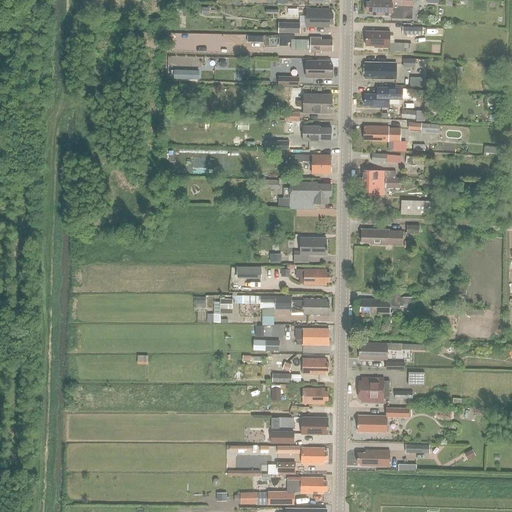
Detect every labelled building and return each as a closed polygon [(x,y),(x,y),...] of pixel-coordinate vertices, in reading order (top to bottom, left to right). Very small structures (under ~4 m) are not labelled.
[(392,0),(384,0),(369,0),(370,3),(367,3),(366,12),(370,12),(370,15),(392,16),(393,7),(413,8),(413,0),(392,0)] [(329,24),(333,24),(333,14),(329,14),(329,10),(307,10),(307,27),(329,27),(329,24)] [(300,24),(279,24),(279,34),(300,34),(300,24)] [(374,47),(374,48),(390,48),(390,32),(366,32),(366,47),(374,47)] [(310,40),(295,40),(295,35),(279,35),(279,45),(288,45),(288,43),(291,43),(291,50),(310,51),(310,53),(321,53),(321,52),(332,52),(333,40),(321,40),(321,38),(310,38),(310,40)] [(403,68),(415,68),(415,60),(403,60),(403,68)] [(329,75),(332,75),(332,66),(329,65),(329,62),(307,62),(306,78),(329,78),(329,75)] [(396,64),(368,64),(365,63),(364,79),(395,80),(396,64)] [(174,70),(174,79),(199,80),(199,71),(174,70)] [(299,78),(279,77),(278,86),(299,87),(299,78)] [(389,108),(389,104),(389,100),(402,100),(402,90),(402,88),(376,88),(376,95),(365,95),(365,106),(374,106),(376,108),(389,108)] [(303,95),(303,104),(303,113),(332,114),(332,96),(303,95)] [(404,119),(421,120),(422,115),(416,115),(416,111),(402,110),(402,114),(401,117),(401,119),(404,119)] [(285,121),(300,121),(300,112),(285,112),(285,121)] [(238,121),(238,130),(246,130),(246,121),(238,121)] [(420,131),(420,134),(438,135),(439,125),(421,124),(420,131)] [(320,140),(331,140),(331,128),(320,128),(320,126),(303,126),(303,141),(320,142),(320,140)] [(373,141),(373,142),(389,143),(389,142),(401,142),(401,129),(389,129),(389,127),(364,126),(364,141),(373,141)] [(289,141),(277,141),(277,149),(289,149),(289,141)] [(503,142),(498,142),(497,148),(484,146),(483,153),(502,155),(503,142)] [(387,163),(387,156),(387,155),(372,154),(372,162),(387,163)] [(331,156),(312,156),(312,174),(331,174),(331,156)] [(390,178),(396,178),(396,171),(363,171),(363,180),(383,180),(384,182),(389,182),(390,178)] [(396,178),(390,178),(389,182),(384,182),(383,180),(363,180),(363,195),(386,195),(386,188),(402,189),(402,178),(396,178)] [(261,180),(261,190),(279,191),(279,181),(261,180)] [(328,197),(331,197),(331,185),(317,185),(317,183),(290,183),(290,188),(290,198),(290,209),(314,209),(314,204),(328,205),(328,197)] [(402,202),(402,216),(435,217),(435,203),(402,202)] [(419,226),(406,225),(406,234),(418,234),(419,226)] [(389,230),(370,230),(369,233),(362,232),(362,243),(370,243),(370,245),(389,245),(402,245),(403,231),(389,231),(389,230)] [(326,256),(326,239),(301,238),(300,252),(294,252),(294,262),(308,263),(308,256),(326,256)] [(270,263),(281,263),(281,254),(270,254),(270,263)] [(261,279),(261,267),(238,267),(237,279),(261,279)] [(330,283),(330,273),(327,273),(327,270),(304,270),(304,285),(327,286),(327,283),(330,283)] [(361,300),(361,312),(372,313),(372,314),(390,314),(391,306),(403,306),(403,304),(414,304),(414,298),(401,297),(401,295),(391,295),(390,300),(361,300)] [(260,297),(260,303),(275,303),(275,309),(292,309),(292,301),(292,297),(260,297)] [(329,313),(330,303),(327,303),(327,300),(304,299),(304,301),(304,313),(304,315),(326,316),(327,313),(329,313)] [(221,312),(232,312),(232,300),(221,300),(221,312)] [(292,309),(292,313),(304,313),(304,301),(292,301),(292,309)] [(254,334),(263,335),(264,326),(255,325),(254,334)] [(329,330),(295,329),(295,340),(296,340),(296,345),(326,345),(326,342),(329,342),(329,330)] [(279,341),(266,340),(254,340),(254,351),(279,351),(279,341)] [(360,343),(359,360),(387,360),(387,350),(401,350),(402,344),(360,343)] [(329,372),(329,362),(326,362),(326,359),(303,359),(302,375),(326,375),(326,372),(329,372)] [(405,370),(405,362),(386,362),(386,370),(405,370)] [(424,385),(424,373),(408,372),(408,385),(424,385)] [(292,374),(273,374),(273,382),(291,383),(292,374)] [(384,378),(363,378),(362,381),(359,381),(359,399),(362,399),(362,402),(383,402),(383,399),(390,400),(390,381),(384,381),(384,378)] [(272,388),(272,401),(280,401),(280,389),(280,388),(272,388)] [(328,402),(328,392),(325,392),(325,389),(303,389),(302,404),(325,405),(325,402),(328,402)] [(415,405),(416,393),(413,393),(413,392),(395,391),(395,399),(409,399),(409,405),(415,405)] [(387,417),(359,416),(358,432),(387,433),(387,417),(409,418),(409,409),(387,408),(387,417)] [(328,435),(328,418),(302,418),(302,434),(328,435)] [(294,443),(294,433),(271,432),(271,443),(294,443)] [(430,445),(406,445),(406,454),(430,454),(430,445)] [(327,461),(327,452),(324,452),(324,449),(302,448),(302,464),(324,464),(324,461),(327,461)] [(472,450),(467,453),(470,459),(472,458),(476,456),(472,450)] [(390,451),(366,451),(366,454),(358,453),(358,463),(361,464),(361,466),(390,467),(390,451)] [(278,463),(278,474),(296,474),(296,463),(278,463)] [(327,491),(327,481),(324,481),(324,478),(291,478),(291,489),(297,489),(299,490),(301,491),(301,494),(324,494),(324,491),(327,491)] [(218,492),(218,501),(227,501),(227,492),(218,492)] [(258,504),(258,505),(270,505),(270,501),(269,493),(258,493),(258,494),(258,504)] [(277,502),(293,502),(293,493),(277,493),(269,493),(270,501),(270,505),(277,505),(277,502)] [(242,504),(258,504),(258,494),(242,494),(242,504)]
